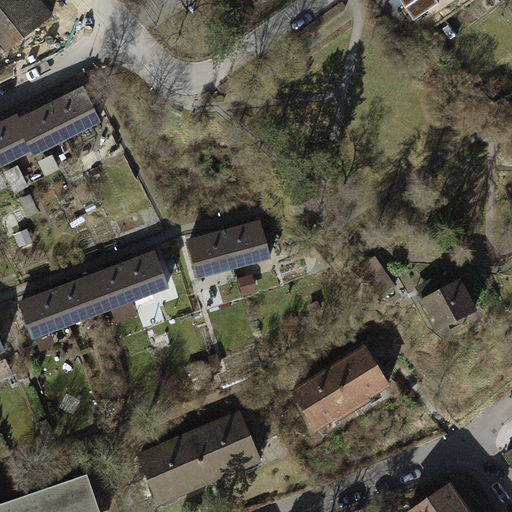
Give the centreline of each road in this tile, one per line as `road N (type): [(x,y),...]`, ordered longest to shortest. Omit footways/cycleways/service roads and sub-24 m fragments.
road 1 (residential): [(472,442),(310,511)]
road 2 (residential): [(329,0),(233,65),(180,82)]
road 3 (residential): [(0,92),(115,32)]
